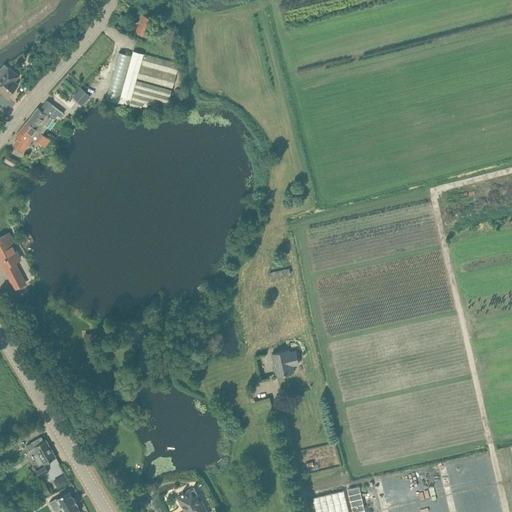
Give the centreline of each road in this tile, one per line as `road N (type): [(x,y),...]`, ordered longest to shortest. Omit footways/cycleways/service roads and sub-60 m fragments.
road 1 (tertiary): [(105,511),(0,335)]
road 2 (tertiary): [(0,143),(105,24),(116,0)]
